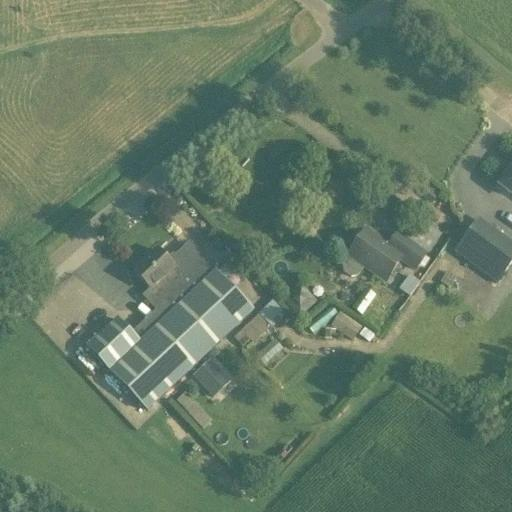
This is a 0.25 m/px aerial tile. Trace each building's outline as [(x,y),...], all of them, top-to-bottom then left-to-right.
[(511,171),(499,188),(511,197),(511,171)] [(456,253),(497,284),(511,263),(511,256),(474,228),(456,253)] [(390,248),(367,232),(348,259),(342,268),(343,275),(350,280),(357,279),(363,270),(384,285),(401,261),(415,271),(426,256),(398,236),(390,248)] [(216,275),(187,246),(176,256),(175,257),(173,255),(165,262),(157,253),(135,274),(150,290),(142,298),(164,323),(216,275)] [(227,335),(239,323),(251,313),(216,275),(164,323),(138,348),(125,360),(161,398),(227,335)] [(398,292),(408,299),(419,284),(409,277),(398,292)] [(317,304),(301,286),(283,302),(299,320),(317,304)] [(283,318),(270,305),(232,341),(239,349),(247,342),(250,345),(267,328),(270,331),(283,318)] [(330,327),(352,343),(362,329),(340,313),(330,327)] [(138,348),(115,324),(88,350),(147,411),(161,398),(125,360),(138,348)] [(334,332),(326,331),(325,340),(333,341),(334,332)] [(213,400),(231,384),(210,361),(192,378),(213,400)]
